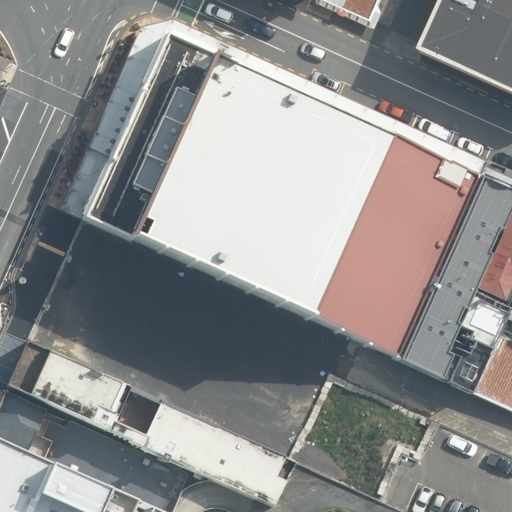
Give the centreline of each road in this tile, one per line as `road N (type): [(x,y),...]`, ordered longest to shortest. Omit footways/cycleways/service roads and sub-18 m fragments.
road 1 (tertiary): [(211,0),(511,132)]
road 2 (primary): [(107,0),(0,232)]
